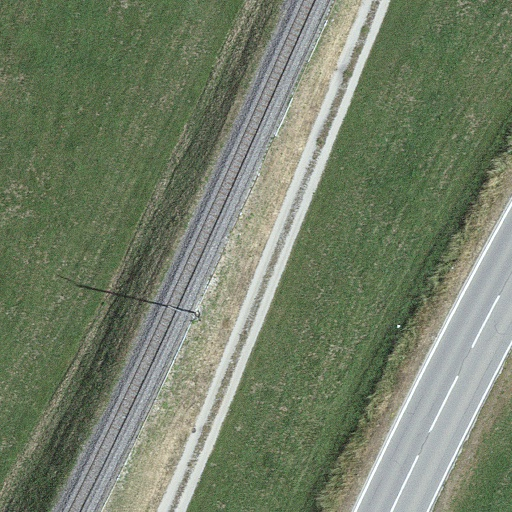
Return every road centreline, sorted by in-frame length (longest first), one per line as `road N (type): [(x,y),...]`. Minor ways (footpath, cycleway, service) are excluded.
road 1 (track): [(373,0),(168,511)]
road 2 (primary): [(511,270),(390,511)]
